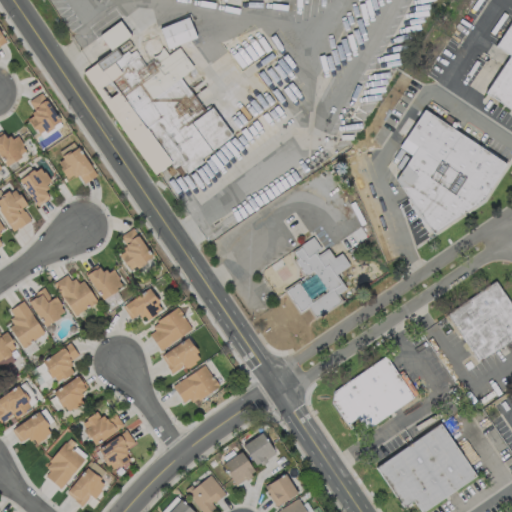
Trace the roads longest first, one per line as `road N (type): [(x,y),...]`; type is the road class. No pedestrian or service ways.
road 1 (tertiary): [(363,511),(9,0)]
road 2 (residential): [(511,231),(478,233),(429,265),(305,348),(278,384)]
road 3 (residential): [(278,384),(317,368),(511,236)]
road 4 (residential): [(278,384),(182,454),(128,511)]
